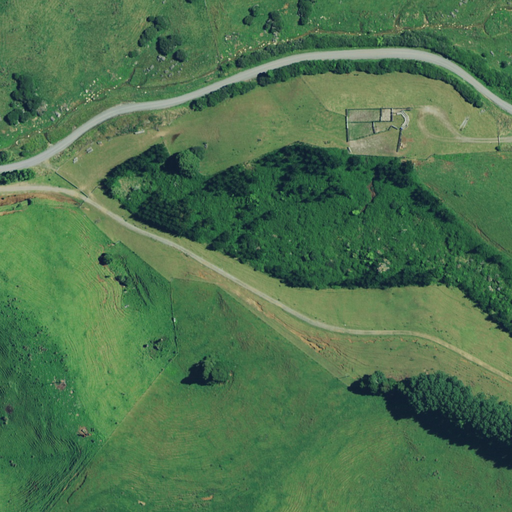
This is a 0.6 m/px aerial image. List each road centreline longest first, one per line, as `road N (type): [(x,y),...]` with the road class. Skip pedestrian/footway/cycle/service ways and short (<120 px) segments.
road 1 (unclassified): [(0,170),(55,150),(96,108),(311,43),(405,40),(443,49),(511,100)]
road 2 (track): [(511,378),(421,334),(320,326),(74,193),(0,188)]
